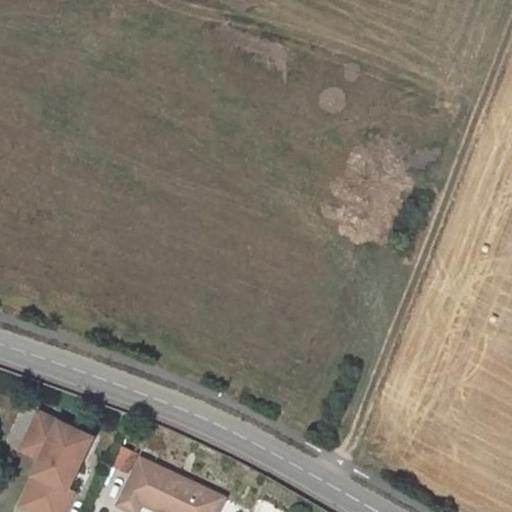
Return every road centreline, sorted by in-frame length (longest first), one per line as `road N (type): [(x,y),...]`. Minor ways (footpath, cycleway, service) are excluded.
road 1 (track): [(326,483),(511,14)]
road 2 (unclassified): [(377,511),(213,422),(0,344)]
